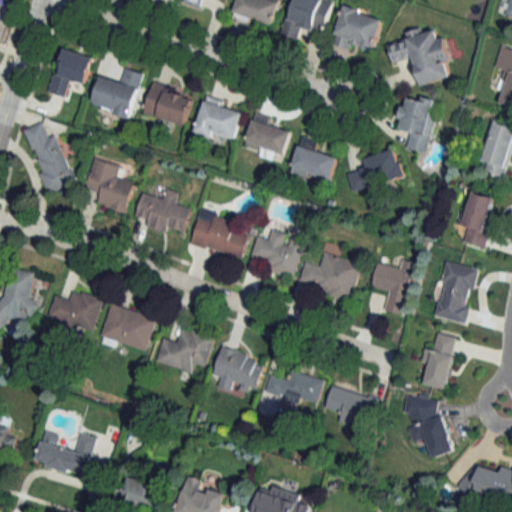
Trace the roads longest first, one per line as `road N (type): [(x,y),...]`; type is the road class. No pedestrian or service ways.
road 1 (residential): [(381,354),(0,219)]
road 2 (residential): [(351,100),(43,0)]
road 3 (residential): [(0,137),(39,0)]
